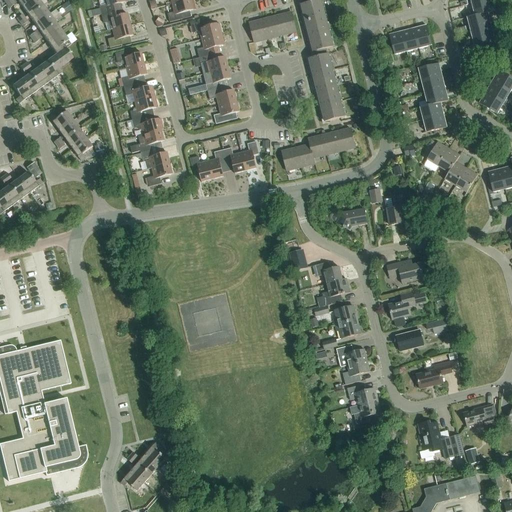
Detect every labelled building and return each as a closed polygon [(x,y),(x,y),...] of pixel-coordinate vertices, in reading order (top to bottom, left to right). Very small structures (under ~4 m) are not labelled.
[(38,0),(31,0),(21,8),(28,16),(42,6),(38,0)] [(99,7),(100,9),(92,11),(93,17),(101,15),(122,10),(120,4),(127,2),(126,0),(104,0),(106,5),(99,7)] [(196,10),(193,0),(190,0),(172,5),(174,13),(167,14),(169,23),(182,20),(180,14),(196,10)] [(475,17),(487,14),(495,12),(492,0),(488,0),(472,4),(475,16),(475,17)] [(301,5),(306,22),(313,53),(314,52),(316,58),(309,60),(325,123),(344,118),(328,55),(327,55),(325,49),(333,48),(321,1),(301,5)] [(28,16),(34,25),(48,14),(42,6),(28,16)] [(48,14),(34,25),(40,34),(55,23),(61,18),(55,10),(48,14)] [(103,24),(106,23),(108,31),(112,30),(131,25),(128,15),(123,16),(122,10),(101,15),(103,24)] [(277,17),(282,36),(296,33),(291,13),(277,17)] [(491,26),(487,14),(475,17),(475,16),(471,17),(467,18),(470,31),(491,26)] [(268,40),(282,36),(277,17),(263,20),(268,40)] [(254,43),(268,40),(263,20),(249,24),(254,43)] [(203,22),(191,25),(193,34),(200,32),(202,40),(222,35),(219,24),(204,28),(203,22)] [(55,23),(40,34),(46,42),(61,32),(55,23)] [(133,36),(131,25),(112,30),(114,38),(107,40),(110,49),(122,45),(120,40),(133,36)] [(414,29),(419,49),(432,46),(427,26),(414,29)] [(491,26),(470,31),(474,43),(494,38),(491,26)] [(402,33),(407,53),(419,49),(414,29),(402,33)] [(46,42),(53,51),(68,41),(61,32),(46,42)] [(394,56),(407,53),(402,33),(389,36),(394,56)] [(204,48),(197,50),(199,58),(211,55),(210,50),(225,46),(222,35),(202,40),(204,48)] [(494,38),(474,43),(477,56),(497,50),(494,38)] [(68,41),(53,51),(56,55),(51,59),(59,69),(72,59),(65,49),(71,45),(68,41)] [(179,56),(178,49),(170,51),(172,57),(179,56)] [(126,69),(144,65),(142,54),(129,57),(127,51),(115,54),(117,63),(124,61),(126,69)] [(213,61),(211,55),(199,58),(201,67),(208,65),(210,73),(228,69),(225,58),(213,61)] [(51,59),(42,66),(52,80),(62,73),(59,69),(51,59)] [(418,69),(422,82),(442,77),(438,64),(418,69)] [(147,75),(144,65),(126,69),(128,77),(121,79),(123,88),(136,84),(134,79),(147,75)] [(42,66),(32,73),(42,87),(52,80),(42,66)] [(231,80),(228,69),(210,73),(212,81),(205,83),(207,92),(220,89),(218,83),(231,80)] [(492,82),(510,93),(511,89),(511,78),(499,71),(492,82)] [(42,87),(32,73),(22,80),(32,94),(42,87)] [(422,82),(425,94),(445,89),(442,77),(422,82)] [(32,94),(22,80),(12,87),(19,97),(16,100),(19,104),(32,94)] [(503,104),(510,93),(492,82),(486,93),(503,104)] [(137,90),(136,84),(123,88),(126,96),(133,94),(135,102),(153,98),(150,87),(137,90)] [(221,94),(220,89),(207,92),(209,100),(216,99),(218,107),(236,102),(234,91),(221,94)] [(445,89),(425,94),(428,106),(440,103),(440,104),(448,102),(445,89)] [(497,115),(503,104),(486,93),(479,104),(497,115)] [(133,111),(130,112),(132,121),(144,118),(143,112),(156,109),(153,98),(135,102),(136,108),(134,109),(133,110),(133,111)] [(239,113),(236,102),(218,107),(220,114),(213,116),(216,125),(228,122),(226,116),(239,113)] [(420,108),(423,121),(443,116),(440,104),(440,103),(428,106),(420,108)] [(59,131),(74,121),(67,112),(57,119),(54,116),(50,119),(59,131)] [(443,116),(423,121),(427,133),(447,128),(443,116)] [(146,123),(144,118),(132,121),(134,129),(137,129),(138,130),(140,130),(142,130),(143,136),(161,131),(158,120),(146,123)] [(80,130),(74,121),(59,131),(66,140),(80,130)] [(337,133),(341,152),(355,149),(350,129),(337,133)] [(72,149),(86,139),(80,130),(66,140),(72,149)] [(133,147),(130,148),(132,154),(140,152),(140,154),(153,151),(151,145),(164,142),(161,131),(143,136),(138,137),(140,145),(133,147)] [(327,156),(341,152),(337,133),(323,136),(327,156)] [(313,159),(327,156),(323,136),(308,140),(309,146),(310,145),(313,159)] [(57,147),(63,142),(60,138),(54,143),(57,147)] [(93,147),(86,139),(72,149),(81,162),(86,159),(83,155),(93,147)] [(59,150),(65,146),(63,142),(57,147),(59,150)] [(241,154),(246,172),(256,169),(253,156),(259,155),(256,142),(247,145),(249,152),(241,154)] [(448,152),(449,150),(438,143),(427,161),(438,167),(439,165),(447,152),(448,152)] [(98,159),(106,157),(103,145),(95,147),(98,159)] [(310,145),(309,146),(296,149),(301,168),(315,165),(313,159),(310,145)] [(413,145),(403,148),(405,157),(410,155),(410,157),(415,156),(413,145)] [(235,174),(246,172),(241,154),(233,156),(231,149),(223,151),(226,163),(231,162),(235,174)] [(301,168),(296,149),(281,152),(286,172),(301,168)] [(438,167),(449,174),(450,172),(454,165),(456,163),(460,156),(449,150),(448,152),(447,152),(439,165),(438,167)] [(152,169),(170,164),(167,153),(154,157),(153,151),(140,154),(143,163),(150,161),(152,169)] [(208,162),(212,180),(223,177),(220,165),(226,163),(223,151),(214,153),(216,160),(208,162)] [(201,183),(212,180),(208,162),(200,164),(198,157),(189,159),(192,172),(198,170),(201,183)] [(450,172),(449,174),(445,181),(455,187),(457,185),(465,171),(465,172),(466,170),(456,163),(454,165),(450,172)] [(173,175),(170,164),(152,169),(154,177),(147,179),(149,188),(161,184),(160,178),(173,175)] [(511,167),(500,170),(505,190),(511,188),(511,167)] [(477,176),(466,170),(465,172),(465,171),(457,185),(455,187),(467,194),(477,176)] [(493,193),(505,190),(500,170),(488,173),(493,193)] [(19,179),(29,194),(42,184),(39,180),(35,183),(27,173),(19,179)] [(19,179),(10,185),(20,200),(29,194),(19,179)] [(20,200),(10,185),(1,192),(11,206),(20,200)] [(371,205),(382,203),(380,190),(369,191),(371,205)] [(431,194),(424,190),(420,198),(426,202),(431,194)] [(0,209),(3,213),(11,206),(1,192),(0,192),(0,209)] [(390,226),(404,224),(402,207),(401,207),(399,197),(391,199),(393,209),(387,210),(390,226)] [(442,209),(435,204),(430,213),(437,217),(442,209)] [(352,227),(367,225),(364,210),(342,214),(336,225),(350,231),(352,227)] [(289,254),(294,272),(305,269),(301,251),(289,254)] [(402,284),(424,279),(420,264),(412,266),(411,261),(387,267),(390,279),(400,276),(402,284)] [(342,281),(339,268),(330,270),(328,263),(315,266),(318,277),(323,276),(325,285),(342,281)] [(346,280),(342,281),(325,285),(327,285),(328,292),(322,294),(325,307),(343,303),(341,295),(350,293),(346,280)] [(424,293),(413,296),(412,294),(400,297),(402,302),(388,306),(392,320),(394,320),(396,328),(405,325),(403,318),(411,316),(408,307),(426,302),(424,293)] [(308,315),(314,313),(315,317),(329,314),(328,307),(325,308),(324,306),(307,311),(308,315)] [(335,326),(357,321),(353,307),(335,311),(337,320),(333,321),(335,326)] [(445,320),(425,325),(427,331),(432,329),(434,335),(448,332),(445,320)] [(360,335),(357,321),(335,326),(336,332),(340,331),(342,339),(360,335)] [(423,346),(419,331),(412,333),(396,337),(400,352),(423,346)] [(315,351),(316,353),(337,347),(335,340),(321,343),(323,349),(315,351)] [(0,347),(0,384),(0,386),(0,385),(0,386),(4,400),(1,400),(1,401),(4,400),(7,414),(4,414),(4,415),(7,414),(7,415),(15,413),(22,439),(0,444),(0,449),(8,482),(45,473),(46,477),(50,476),(59,473),(57,465),(75,461),(76,461),(76,460),(77,460),(78,459),(79,458),(79,457),(79,456),(79,455),(79,454),(77,447),(72,425),(66,399),(63,400),(44,404),(42,396),(41,392),(70,385),(60,341),(26,349),(25,347),(25,348),(20,349),(20,348),(20,351),(16,352),(16,350),(15,349),(15,348),(14,347),(13,347),(13,346),(12,346),(11,346),(10,346),(9,346),(8,346),(0,347)] [(347,366),(367,361),(364,350),(353,353),(352,346),(336,350),(341,368),(348,366),(347,366)] [(370,373),(367,361),(347,366),(348,366),(349,372),(343,374),(345,386),(361,382),(359,375),(370,373)] [(441,376),(452,373),(449,363),(434,367),(435,370),(416,375),(420,390),(443,384),(441,376)] [(359,406),(377,401),(374,389),(362,392),(361,386),(347,389),(350,401),(357,399),(359,406)] [(380,414),(377,401),(359,406),(360,413),(354,415),(357,426),(370,423),(369,417),(380,414)] [(493,406),(463,414),(467,429),(475,427),(475,426),(478,425),(479,426),(485,425),(486,430),(495,427),(492,417),(495,416),(493,406)] [(445,460),(464,455),(459,436),(441,440),(437,423),(430,425),(429,422),(418,425),(421,436),(419,437),(423,452),(431,449),(432,453),(443,450),(445,460)] [(345,434),(343,426),(335,428),(337,436),(345,434)] [(145,455),(159,467),(166,459),(157,451),(160,447),(156,443),(145,455)] [(469,465),(480,463),(476,449),(465,452),(469,465)] [(130,456),(136,461),(139,457),(133,452),(130,456)] [(152,475),(159,467),(145,455),(138,464),(152,475)] [(136,461),(130,456),(127,459),(132,464),(136,461)] [(144,484),(152,475),(138,464),(131,472),(144,484)] [(137,492),(144,484),(131,472),(120,484),(125,487),(128,484),(137,492)] [(493,489),(502,487),(499,474),(490,476),(493,489)] [(431,511),(436,504),(474,495),(471,485),(470,478),(424,489),(426,498),(420,508),(412,510),(412,511),(431,511)]
